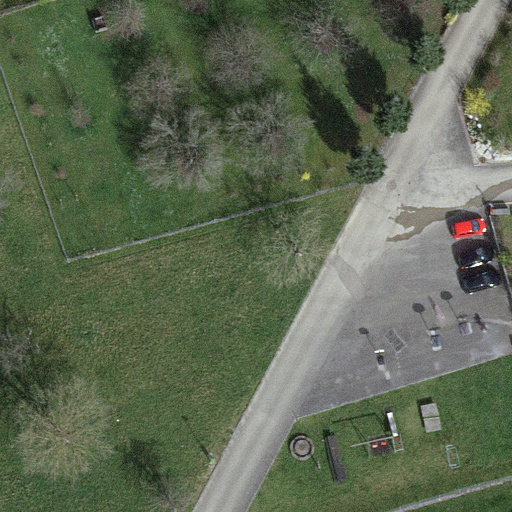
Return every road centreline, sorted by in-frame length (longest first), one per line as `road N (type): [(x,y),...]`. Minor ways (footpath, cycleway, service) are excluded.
road 1 (residential): [(369,231),(226,511)]
road 2 (residential): [(487,0),(369,231)]
road 3 (residential): [(511,212),(369,231)]
